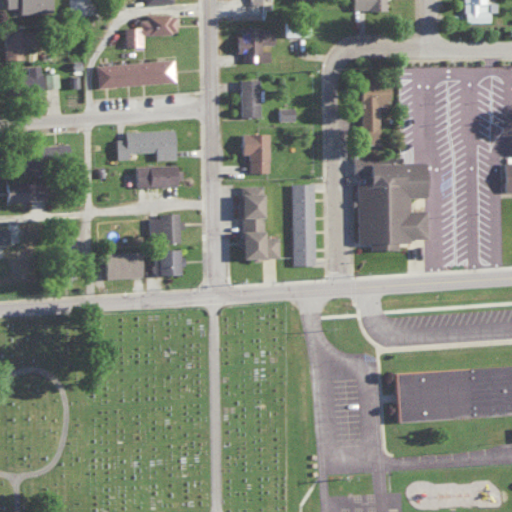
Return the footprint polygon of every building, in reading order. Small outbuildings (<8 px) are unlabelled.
[(3,0),(45,0),(46,10),(3,12),(3,0)] [(348,0),(349,8),(384,7),(384,0),(348,0)] [(453,0),(509,0),(509,14),(453,14),(453,0)] [(121,45),(139,44),(139,32),(172,31),(172,11),(142,12),(142,18),(135,18),(136,25),(121,25),(121,45)] [(307,34),(307,19),(290,19),(291,35),(307,34)] [(229,27),(285,27),(285,56),(229,56),(229,27)] [(0,29),(0,35),(0,58),(20,57),(20,42),(27,41),(26,29),(0,29)] [(108,60),(168,55),(171,83),(110,87),(108,60)] [(11,73),(11,91),(39,90),(38,63),(24,64),(24,72),(11,73)] [(42,72),(43,85),(56,84),(56,71),(42,72)] [(234,76),(259,76),(259,114),(235,114),(234,76)] [(374,103),(385,103),(384,79),(356,80),(357,143),(375,142),(374,103)] [(274,106),(275,119),(291,118),(290,105),(274,106)] [(112,129),(168,129),(168,158),(112,158),(112,129)] [(240,133),(265,133),(265,170),(241,170),(240,133)] [(65,143),(40,142),(40,157),(64,157),(65,143)] [(27,153),(6,152),(5,167),(27,167),(27,153)] [(351,160),(422,159),(422,195),(405,195),(405,208),(423,208),(423,241),(352,242),(351,160)] [(498,160),(511,159),(511,188),(499,189),(498,160)] [(126,163),(182,163),(182,192),(126,192),(126,163)] [(0,176),(54,171),(57,200),(3,205),(0,176)] [(285,180),(310,180),(311,263),(288,264),(285,180)] [(234,185),(259,185),(261,256),(236,257),(234,185)] [(150,214),(176,213),(177,240),(153,242),(150,214)] [(152,246),(178,244),(179,271),(154,273),(152,246)] [(108,250),(138,249),(142,273),(109,275),(108,250)] [(511,363),(404,371),(408,418),(511,410),(511,363)]
